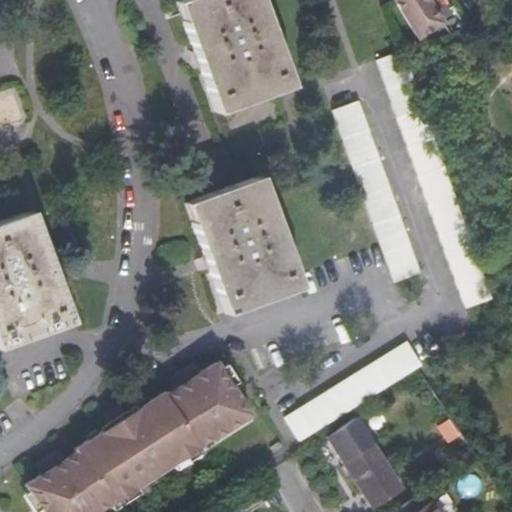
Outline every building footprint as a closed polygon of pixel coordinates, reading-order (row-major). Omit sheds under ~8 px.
[(216,111),(291,85),(260,0),(185,0),(177,3),(216,111)] [(398,0),(420,32),(442,16),(432,1),(431,0),(398,0)] [(492,290),(402,44),(376,54),(465,299),(492,290)] [(422,273),(361,101),(334,110),(378,235),(395,282),(422,273)] [(225,313),(300,287),(262,175),(186,203),(225,313)] [(0,345),(70,321),(32,211),(0,223),(0,345)] [(283,417),(297,439),(419,364),(405,341),(283,417)] [(53,464),(46,470),(29,482),(48,511),(94,511),(99,509),(97,507),(208,436),(210,438),(250,413),(215,361),(198,371),(197,369),(185,377),(186,380),(177,385),(166,393),(164,390),(129,413),(127,410),(117,416),(119,419),(112,424),(77,447),(78,449),(67,456),(65,453),(52,461),(53,464)] [(185,377),(197,369),(194,365),(173,379),(177,385),(186,380),(185,377)] [(108,418),(112,424),(119,419),(117,416),(127,410),(125,407),(108,418)] [(438,426),(449,443),(460,435),(449,418),(438,426)] [(277,453),(285,447),(282,442),(273,447),(277,453)] [(402,487),(373,443),(343,463),(371,506),(402,487)] [(41,463),(46,470),(53,464),(52,461),(65,453),(62,449),(41,463)] [(431,502),(425,493),(395,511),(452,511),(459,508),(447,491),(431,502)]
